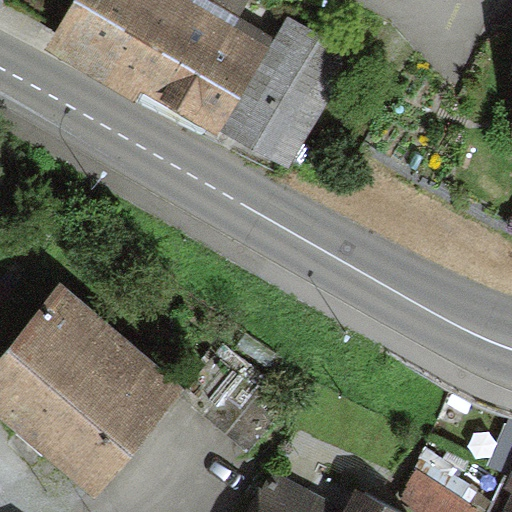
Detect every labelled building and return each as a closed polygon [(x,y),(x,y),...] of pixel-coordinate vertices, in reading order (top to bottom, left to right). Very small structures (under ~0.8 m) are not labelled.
[(0,0),(0,31),(49,59),(83,0),(0,0)] [(220,146),(225,137),(272,44),(201,0),(83,0),(49,59),(138,107),(142,99),(220,146)] [(286,18),(272,44),(225,137),(294,180),(361,59),(286,18)] [(0,336),(0,391),(97,472),(183,369),(58,266),(0,336)] [(187,391),(245,447),(292,397),(234,342),(187,391)] [(423,462),(402,492),(429,511),(466,511),(476,498),(423,462)] [(247,511),(413,511),(416,508),(353,475),(341,496),(274,464),(247,511)] [(511,511),(511,467),(506,480),(511,482),(511,487),(500,511),(511,511)]
